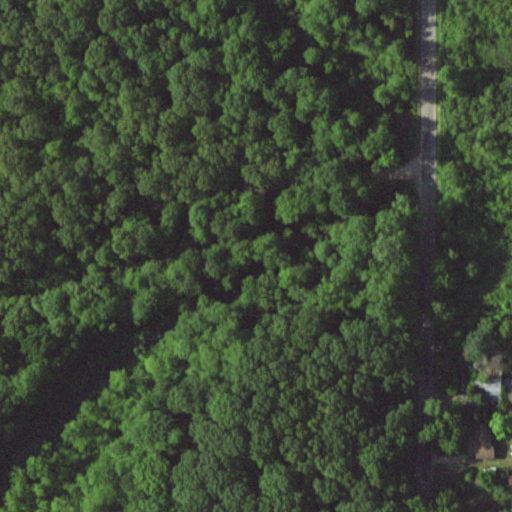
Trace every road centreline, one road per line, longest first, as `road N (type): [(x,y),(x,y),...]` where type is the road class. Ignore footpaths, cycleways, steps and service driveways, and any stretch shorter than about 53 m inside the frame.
road 1 (residential): [(428,511),(431,0)]
road 2 (residential): [(0,236),(198,200),(432,171)]
